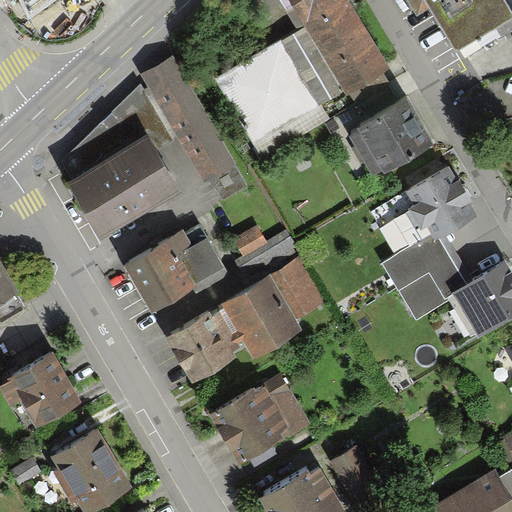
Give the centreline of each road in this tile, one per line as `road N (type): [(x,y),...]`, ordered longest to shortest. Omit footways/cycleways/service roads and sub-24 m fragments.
road 1 (residential): [(0,160),(208,511)]
road 2 (residential): [(511,229),(376,0)]
road 3 (tertiary): [(40,116),(154,0)]
